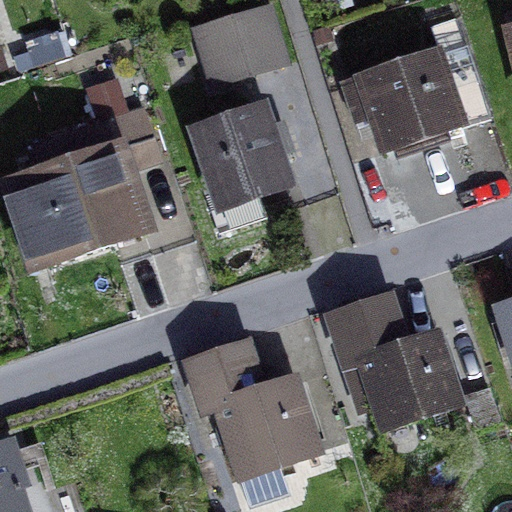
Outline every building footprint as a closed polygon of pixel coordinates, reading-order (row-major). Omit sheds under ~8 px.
[(199,36),(215,89),(284,68),(267,15),(199,36)] [(373,119),(385,156),(487,121),(454,25),(432,32),(442,59),(344,93),(355,125),(373,119)] [(90,94),(102,129),(131,120),(119,84),(90,94)] [(160,166),(143,116),(131,120),(102,129),(111,158),(120,155),(127,177),(160,166)] [(265,221),(257,198),(286,189),(273,151),(287,147),(281,130),(268,135),(262,118),(198,139),(222,210),(211,214),(219,237),(265,221)] [(120,155),(111,158),(102,129),(35,152),(44,180),(6,193),(33,273),(147,235),(127,177),(120,155)] [(348,370),(361,365),(377,413),(384,434),(461,409),(437,339),(407,349),(391,302),(332,322),(348,370)] [(511,311),(501,315),(511,350),(511,311)] [(279,470),(319,456),(295,386),(263,397),(247,350),(190,369),(206,417),(220,412),(252,507),(288,495),(279,470)] [(359,419),(377,413),(361,365),(348,370),(343,371),(359,419)] [(17,476),(46,467),(41,449),(11,458),(17,476)] [(0,511),(20,511),(15,493),(21,491),(17,476),(11,458),(9,451),(0,453),(0,511)]
